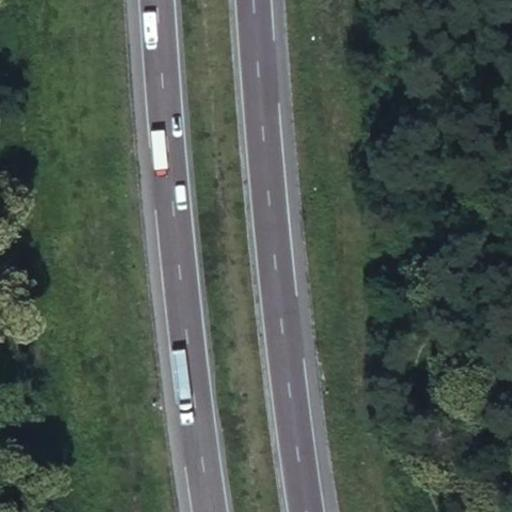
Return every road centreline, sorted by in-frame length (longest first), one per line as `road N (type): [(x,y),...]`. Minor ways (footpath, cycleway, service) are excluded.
road 1 (motorway): [(300,511),(266,271),(245,0)]
road 2 (motorway): [(163,0),(194,433),(207,511)]
